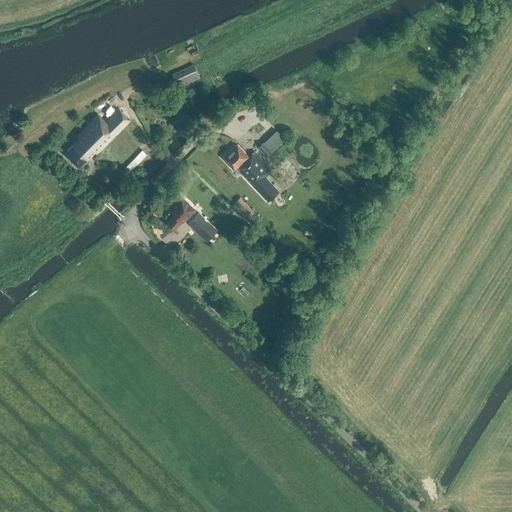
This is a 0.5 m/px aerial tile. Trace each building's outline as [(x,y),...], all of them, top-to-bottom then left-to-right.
[(177,86),(199,77),(193,64),(172,75),(177,86)] [(116,132),(129,119),(118,109),(105,122),(97,114),(78,134),(80,137),(64,153),(78,166),(94,150),(96,152),(116,132)] [(265,156),(271,151),(263,142),(258,147),(265,156)] [(248,156),(236,144),(222,157),(233,169),(236,167),(268,201),(278,191),(265,177),(271,170),(253,151),(248,156)] [(129,173),(146,155),(141,150),(124,169),(129,173)] [(183,220),(194,208),(179,195),(167,208),(170,210),(164,217),(167,220),(166,221),(174,228),(182,219),(183,220)] [(244,220),(253,212),(247,205),(239,197),(231,205),(244,220)] [(278,207),(284,202),(279,197),(273,202),(278,207)] [(206,241),(217,230),(199,214),(189,225),(206,241)]
